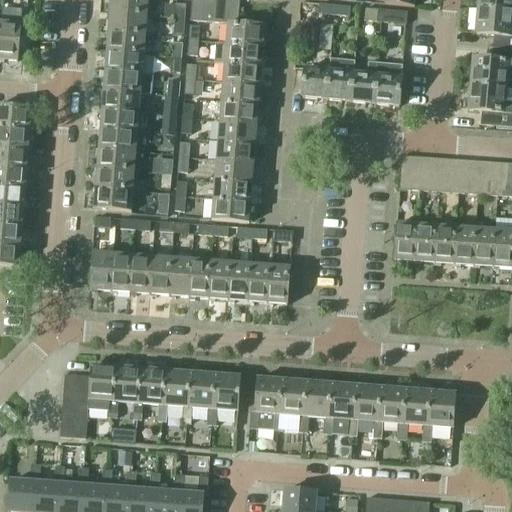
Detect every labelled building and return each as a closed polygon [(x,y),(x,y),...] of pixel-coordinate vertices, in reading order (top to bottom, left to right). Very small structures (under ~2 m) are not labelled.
[(109,2),(109,15),(147,18),(148,0),(106,0),(106,2),(109,2)] [(192,0),(190,23),(202,23),(203,0),(192,0)] [(203,0),(202,23),(213,24),(215,0),(203,0)] [(218,0),(215,0),(213,24),(226,25),(228,1),(218,0)] [(384,0),(384,6),(414,9),(414,0),(384,0)] [(511,0),(478,0),(478,11),(511,14),(511,0)] [(228,1),(226,25),(236,26),(238,2),(228,1)] [(175,6),(174,21),(184,22),(185,7),(175,6)] [(318,16),(334,18),(334,8),(319,6),(318,16)] [(334,8),(334,18),(349,19),(349,9),(334,8)] [(363,22),(375,23),(376,11),(365,10),(363,22)] [(376,11),(375,23),(406,26),(407,14),(376,11)] [(511,14),(478,11),(475,37),(488,38),(487,50),(511,52),(511,27),(511,19),(511,14)] [(108,21),(107,34),(145,38),(147,18),(109,15),(108,16),(105,15),(104,21),(108,21)] [(173,36),(181,37),(183,37),(184,22),(174,21),(173,36)] [(0,25),(0,66),(4,67),(4,64),(17,65),(20,27),(0,25)] [(226,25),(225,45),(263,48),(266,48),(267,42),(264,42),(265,28),(236,26),(226,25)] [(190,28),(188,43),(198,44),(199,29),(190,28)] [(106,41),(105,54),(144,57),(145,38),(107,34),(107,35),(104,34),(103,41),(106,41)] [(188,43),(187,58),(197,59),(198,44),(188,43)] [(301,57),(313,59),(314,45),(302,43),(301,57)] [(172,45),(171,60),(181,61),(182,46),(172,45)] [(215,46),(214,64),(264,68),(265,61),(262,61),(263,48),(225,45),(225,46),(215,46)] [(473,61),(470,88),(505,91),(507,76),(511,76),(511,52),(487,50),(486,63),(473,61)] [(105,61),(104,73),(142,76),(144,57),(105,54),(105,55),(102,54),(101,61),(105,61)] [(169,75),(178,76),(180,76),(181,61),(171,60),(169,75)] [(329,74),(326,103),(350,105),(352,76),(354,64),(330,62),(329,74)] [(223,66),(222,84),(260,87),(263,87),(263,81),(261,81),(262,68),(264,69),(264,68),(214,64),(214,65),(223,66)] [(352,76),(350,105),(374,107),(378,66),(368,65),(366,77),(352,76)] [(378,66),(374,107),(398,109),(402,68),(378,66)] [(186,68),(184,82),(195,83),(196,68),(186,68)] [(304,72),(302,101),(326,103),(329,74),(304,72)] [(100,74),(99,80),(103,80),(102,93),(140,96),(152,97),(154,77),(142,76),(104,73),(104,74),(100,74)] [(184,82),(183,97),(193,98),(195,83),(184,82)] [(169,84),(168,99),(178,100),(179,85),(177,85),(169,84)] [(222,84),(220,103),(258,106),(262,106),(262,100),(259,100),(260,87),(222,84)] [(470,88),(468,113),(481,114),(480,127),(511,130),(511,104),(504,104),(505,91),(470,88)] [(101,100),(100,112),(139,115),(140,96),(102,93),(102,94),(98,93),(98,99),(101,100)] [(165,99),(163,117),(165,118),(176,118),(177,115),(178,100),(168,99),(165,99)] [(220,103),(219,123),(260,126),(260,120),(257,120),(258,106),(220,103)] [(183,107),(181,122),(192,123),(193,108),(183,107)] [(0,108),(0,129),(31,131),(33,131),(33,125),(31,125),(32,111),(0,108)] [(100,119),(99,131),(137,135),(139,115),(100,112),(100,113),(97,112),(96,119),(100,119)] [(163,117),(162,138),(163,138),(174,139),(176,124),(176,118),(165,118),(163,117)] [(181,122),(180,136),(190,137),(192,123),(181,122)] [(219,123),(217,143),(256,146),(256,145),(259,145),(259,139),(256,138),(257,126),(260,127),(260,126),(219,123)] [(0,129),(0,148),(29,151),(29,150),(32,150),(32,144),(30,144),(31,131),(0,129)] [(93,151),(136,155),(137,135),(99,131),(95,131),(94,137),(98,138),(97,151),(93,151)] [(163,138),(163,144),(166,150),(173,151),(173,150),(174,139),(163,138)] [(217,143),(215,161),(254,165),(254,164),(257,164),(258,158),(255,158),(256,146),(217,143)] [(179,146),(178,161),(188,161),(190,147),(179,146)] [(0,167),(30,170),(31,164),(28,163),(29,151),(0,148),(0,167)] [(96,158),(95,171),(134,174),(136,155),(93,151),(93,158),(96,158)] [(400,159),(398,191),(409,192),(411,159),(400,159)] [(411,159),(409,192),(420,193),(423,160),(411,159)] [(423,160),(420,193),(431,193),(433,161),(423,160)] [(178,161),(177,175),(187,176),(188,161),(178,161)] [(215,161),(214,182),(252,185),(253,183),(256,184),(256,178),(253,177),(254,165),(215,161)] [(433,161),(431,193),(442,194),(444,161),(433,161)] [(444,161),(442,194),(452,195),(454,162),(444,161)] [(162,162),(161,177),(171,178),(172,163),(169,163),(162,162)] [(454,162),(452,195),(463,195),(465,163),(454,162)] [(465,163),(463,195),(474,196),(476,163),(465,163)] [(476,163),(474,196),(485,197),(486,164),(476,163)] [(486,164),(485,197),(495,197),(497,165),(486,164)] [(497,165),(495,197),(507,198),(509,165),(497,165)] [(0,187),(26,189),(29,190),(29,183),(27,183),(28,170),(30,170),(0,167),(0,187)] [(95,178),(94,190),(132,193),(132,194),(141,195),(142,185),(133,184),(134,174),(95,171),(92,171),(91,178),(95,178)] [(161,177),(160,192),(167,192),(170,192),(171,178),(161,177)] [(214,182),(212,201),(251,205),(251,203),(254,203),(254,197),(252,197),(252,185),(214,182)] [(176,184),(175,199),(185,200),(187,185),(176,184)] [(0,207),(27,209),(27,203),(25,202),(26,189),(0,187),(0,207)] [(92,210),(131,213),(132,194),(132,193),(94,190),(94,191),(90,191),(89,198),(93,198),(92,210)] [(159,202),(158,217),(167,217),(169,203),(169,198),(159,197),(159,202)] [(175,199),(174,214),(184,215),(185,200),(175,199)] [(250,217),(251,205),(212,201),(211,221),(249,224),(249,222),(252,222),(253,217),(250,217)] [(0,207),(0,226),(23,228),(26,228),(26,222),(24,222),(25,209),(27,209),(0,207)] [(96,220),(95,228),(110,229),(111,221),(96,220)] [(120,232),(134,233),(135,223),(120,222),(120,232)] [(135,223),(134,233),(149,234),(150,224),(135,223)] [(396,224),(394,263),(396,263),(396,266),(401,267),(401,263),(414,264),(416,226),(396,224)] [(158,235),(173,236),(174,226),(159,225),(158,235)] [(0,246),(22,249),(22,247),(24,247),(24,242),(22,242),(23,228),(0,226),(0,246)] [(174,226),(173,236),(188,237),(189,227),(174,226)] [(416,226),(414,264),(415,264),(415,268),(420,268),(421,265),(433,265),(436,227),(416,226)] [(436,227),(433,265),(434,266),(434,269),(440,269),(440,266),(453,267),(455,228),(436,227)] [(197,237),(212,238),(213,229),(198,228),(197,237)] [(455,228),(453,267),(452,270),(459,271),(460,267),(472,268),(475,229),(455,228)] [(213,229),(212,238),(227,239),(228,230),(213,229)] [(475,229),(472,268),(473,268),(473,271),(479,272),(479,269),(492,269),(494,231),(475,229)] [(237,241),(251,242),(252,232),(237,231),(237,241)] [(511,231),(494,231),(492,269),(492,273),(498,273),(499,270),(511,271),(511,263),(511,231)] [(252,232),(251,242),(266,242),(267,233),(252,232)] [(272,233),(271,243),(291,244),(292,234),(272,233)] [(0,246),(0,266),(20,268),(20,266),(22,266),(23,261),(21,261),(22,249),(0,246)] [(93,254),(90,291),(93,291),(92,295),(98,295),(98,292),(110,293),(113,256),(93,254)] [(113,256),(110,293),(112,293),(111,296),(118,296),(118,293),(130,294),(133,257),(113,256)] [(133,257),(130,294),(131,294),(131,297),(137,298),(137,295),(150,296),(152,259),(133,257)] [(152,259),(150,296),(150,299),(156,299),(156,296),(170,297),(172,260),(152,259)] [(172,260),(170,297),(170,300),(176,301),(176,298),(189,299),(191,262),(172,260)] [(191,262),(189,299),(190,299),(190,302),(196,302),(196,299),(208,300),(210,263),(191,262)] [(210,263),(208,300),(209,300),(209,303),(215,303),(216,301),(227,301),(230,264),(210,263)] [(230,264),(227,301),(229,302),(229,304),(235,305),(235,302),(247,303),(250,266),(230,264)] [(250,266),(247,303),(248,303),(247,306),(254,306),(254,304),(267,304),(269,267),(250,266)] [(269,267),(267,304),(268,305),(268,307),(274,308),(274,305),(286,306),(289,269),(269,267)] [(89,378),(88,390),(87,401),(113,403),(116,369),(90,367),(89,378)] [(113,403),(87,401),(63,400),(61,413),(87,415),(87,412),(107,413),(106,419),(116,420),(117,403),(133,405),(138,405),(140,371),(116,369),(113,403)] [(138,405),(133,405),(132,421),(141,422),(143,405),(158,407),(162,407),(165,373),(140,371),(138,405)] [(162,407),(158,407),(157,423),(165,423),(166,407),(182,408),(182,409),(187,409),(190,375),(165,373),(162,407)] [(187,409),(182,409),(181,424),(189,425),(191,409),(207,410),(212,411),(214,377),(190,375),(187,409)] [(64,376),(63,388),(88,390),(89,378),(64,376)] [(207,410),(206,426),(215,427),(216,411),(237,413),(240,379),(214,377),(212,411),(207,410)] [(250,414),(249,430),(258,431),(274,432),(275,416),(280,417),(282,382),(257,380),(254,414),(250,414)] [(275,416),(274,432),(283,433),(298,434),(300,418),(304,419),(307,384),(282,382),(280,417),(275,416)] [(300,418),(298,434),(307,435),(308,419),(324,420),(329,421),(331,386),(307,384),(304,419),(300,418)] [(324,420),(323,436),(332,437),(333,421),(349,422),(353,423),(356,388),(331,386),(329,421),(324,420)] [(63,388),(63,400),(87,401),(88,390),(63,388)] [(349,422),(348,438),(357,439),(358,423),(373,424),(378,425),(382,390),(356,388),(353,423),(349,422)] [(373,424),(372,440),(381,441),(382,425),(398,426),(404,427),(406,392),(382,390),(378,425),(373,424)] [(398,426),(397,442),(406,443),(407,427),(423,428),(428,429),(430,394),(406,392),(404,427),(398,426)] [(423,428),(422,444),(431,445),(433,429),(452,430),(453,430),(455,396),(430,394),(428,429),(423,428)] [(61,413),(61,426),(86,428),(87,415),(61,413)] [(85,441),(86,428),(61,426),(60,439),(85,441)] [(327,447),(326,460),(338,461),(350,462),(351,448),(339,448),(327,447)] [(7,511),(31,511),(34,483),(38,484),(39,482),(40,467),(31,467),(29,483),(10,482),(7,511)] [(34,483),(31,511),(55,511),(57,485),(62,486),(63,485),(64,469),(55,468),(54,485),(39,484),(39,482),(38,484),(34,483)] [(57,485),(55,511),(80,511),(82,487),(87,487),(88,471),(79,470),(78,487),(63,486),(63,485),(62,486),(57,485)] [(82,487),(80,511),(104,511),(107,489),(111,489),(112,473),(103,472),(102,488),(87,487),(82,487)] [(107,489),(104,511),(129,511),(131,491),(135,491),(136,491),(135,491),(136,474),(127,474),(126,490),(111,489),(107,489)] [(131,491),(129,511),(153,511),(155,493),(160,493),(159,493),(160,476),(151,475),(150,492),(136,491),(135,491),(131,491)] [(155,493),(153,511),(177,511),(179,495),(183,495),(184,494),(182,494),(184,478),(175,477),(174,494),(160,493),(155,493)] [(179,495),(177,511),(201,511),(203,497),(207,498),(208,480),(199,479),(198,495),(184,494),(183,495),(179,495)] [(284,492),(282,511),(314,511),(316,495),(284,492)] [(366,511),(379,511),(380,501),(367,500),(366,511)] [(380,501),(379,511),(392,511),(393,502),(380,501)] [(393,502),(392,511),(405,511),(406,503),(393,502)] [(417,511),(418,504),(406,503),(405,511),(417,511)]
